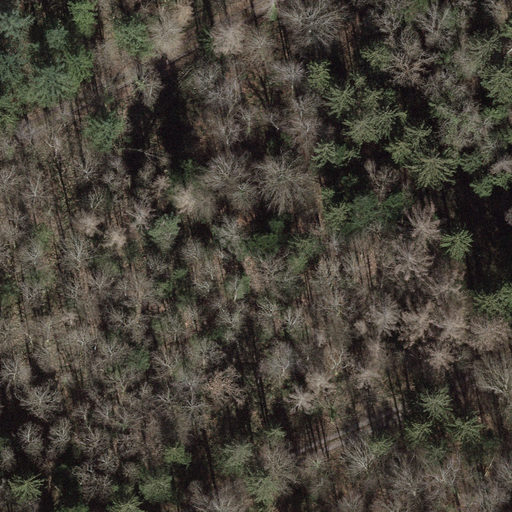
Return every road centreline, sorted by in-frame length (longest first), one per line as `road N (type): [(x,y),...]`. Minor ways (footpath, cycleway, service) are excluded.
road 1 (track): [(195,511),(323,445),(511,364)]
road 2 (track): [(273,0),(0,142)]
